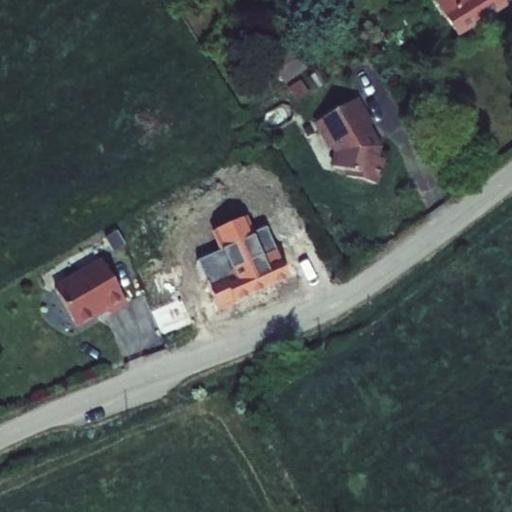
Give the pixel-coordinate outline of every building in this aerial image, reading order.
[(423,0),(421,2),(444,36),(491,6),(487,0),(423,0)] [(286,85),(305,68),(289,51),(271,69),(286,85)] [(339,174),(335,189),(351,193),(359,195),(357,200),(379,206),(382,196),(385,194),(383,191),(386,181),(380,179),(383,169),(371,149),(374,146),(359,121),(319,144),(333,168),(336,169),(339,174)] [(208,258),(191,266),(212,314),(281,279),(257,230),(241,239),(245,245),(211,265),(208,258)] [(49,294),(68,333),(100,317),(102,322),(121,313),(100,269),(97,271),(96,267),(77,277),(79,280),(49,294)]
